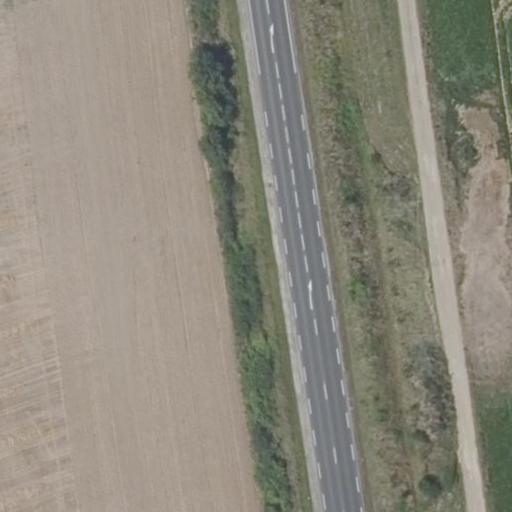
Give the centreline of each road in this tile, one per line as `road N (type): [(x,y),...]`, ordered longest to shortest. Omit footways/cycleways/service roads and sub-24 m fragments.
road 1 (primary): [(343,511),(267,0)]
road 2 (unclassified): [(401,0),(475,511)]
